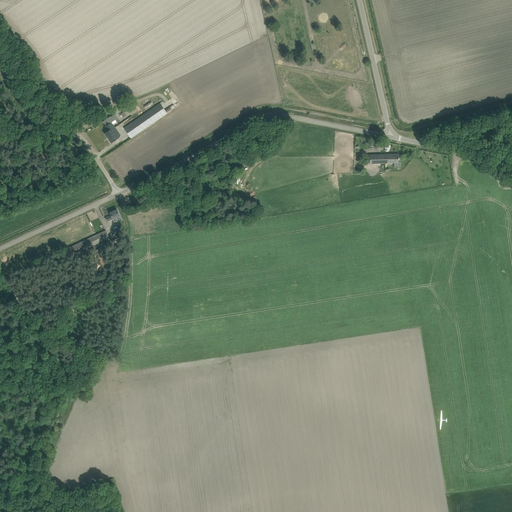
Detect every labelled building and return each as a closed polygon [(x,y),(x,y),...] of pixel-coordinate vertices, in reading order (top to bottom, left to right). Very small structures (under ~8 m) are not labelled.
[(167,113),(162,105),(164,104),(162,102),(124,128),(131,138),(167,113)] [(128,110),(131,115),(137,111),(137,110),(139,109),(137,106),(135,107),(134,106),(128,110)] [(105,133),(112,142),(119,137),(118,137),(113,130),(115,128),(115,127),(112,122),(114,121),(114,120),(117,118),(114,115),(111,117),(111,116),(103,121),(106,126),(105,126),(108,131),(105,133)] [(399,163),(399,154),(370,155),(366,155),(366,163),(385,163),(385,166),(391,166),(391,163),(399,163)] [(113,219),(120,216),(117,209),(110,212),(111,215),(106,217),(108,221),(113,218),(113,219)] [(110,238),(108,235),(106,230),(70,247),(73,255),(110,238)] [(105,263),(99,249),(94,251),(100,265),(105,263)]
